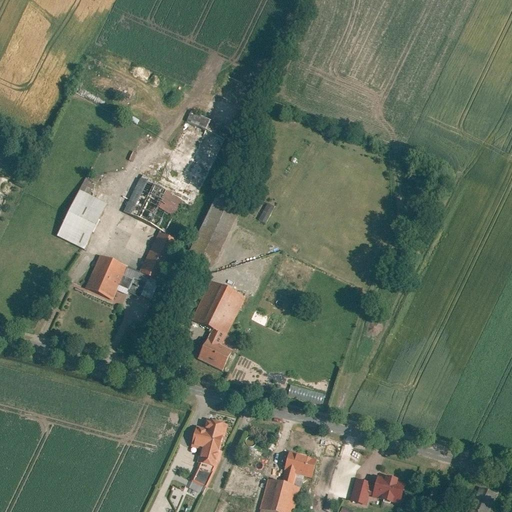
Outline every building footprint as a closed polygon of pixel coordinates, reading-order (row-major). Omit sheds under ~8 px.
[(134,88),(93,70),(88,82),(129,100),(134,88)] [(193,206),(230,132),(192,114),(168,162),(185,171),(173,196),(183,201),(193,206)] [(79,191),(88,195),(95,183),(86,178),(79,191)] [(140,180),(124,212),(167,233),(183,201),(173,196),(140,180)] [(88,195),(79,191),(57,236),(84,249),(106,204),(88,195)] [(210,270),(234,213),(209,202),(184,259),(210,270)] [(267,203),(257,220),(264,224),(273,207),(267,203)] [(176,241),(157,233),(139,273),(158,281),(176,241)] [(100,257),(86,289),(113,301),(127,269),(100,257)] [(129,269),(119,290),(140,299),(141,295),(150,299),(158,281),(139,273),(129,269)] [(245,298),(211,282),(192,321),(212,331),(227,338),(245,298)] [(227,338),(212,331),(208,340),(222,347),(227,338)] [(198,360),(222,371),(232,351),(222,347),(208,340),(198,360)] [(322,405),(325,394),(290,384),(287,395),(322,405)] [(195,429),(191,446),(202,449),(198,463),(216,468),(217,462),(220,462),(222,452),(220,452),(227,425),(206,420),(203,431),(195,429)] [(317,460),(290,453),(285,472),(295,474),(312,478),(317,460)] [(216,468),(198,463),(191,479),(207,487),(216,468)] [(293,486),(295,474),(285,472),(282,484),(293,486)] [(372,496),(372,497),(401,504),(406,485),(397,483),(398,480),(385,477),(384,480),(377,478),(375,485),(372,496)] [(270,511),(294,511),(300,488),(293,486),(282,484),(268,480),(261,510),(270,511)] [(355,480),(350,502),(367,506),(370,496),(372,496),(375,485),(355,480)] [(490,511),(497,495),(480,487),(469,511),(490,511)]
